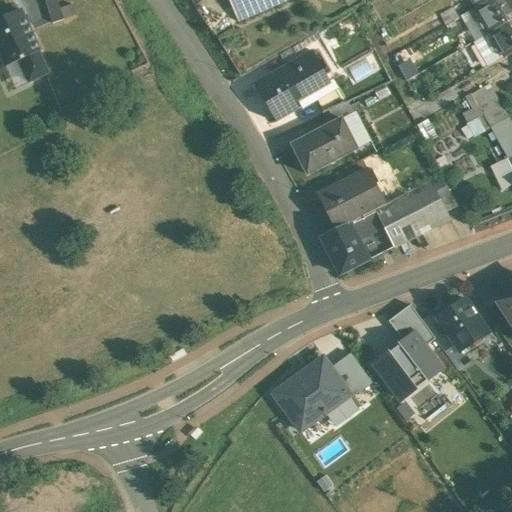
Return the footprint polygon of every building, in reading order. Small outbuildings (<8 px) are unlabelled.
[(56,0),(52,0),(45,3),(53,25),(64,22),(56,0)] [(228,0),(239,25),(296,0),(228,0)] [(471,0),(476,9),(492,0),(471,0)] [(511,0),(492,0),(476,9),(491,34),(511,21),(511,0)] [(452,10),(439,17),(445,27),(457,20),(452,10)] [(20,13),(0,20),(0,70),(0,71),(13,65),(21,84),(28,80),(29,84),(48,75),(30,34),(34,32),(29,20),(24,22),(20,13)] [(511,21),(491,34),(505,59),(511,55),(511,21)] [(405,50),(392,57),(406,83),(419,75),(405,50)] [(311,54),(286,68),(288,70),(256,89),(276,123),(299,110),(295,103),(310,94),(328,84),(311,54)] [(483,116),(490,130),(508,120),(488,86),(471,96),(478,107),(483,116)] [(310,94),(295,103),(299,110),(314,101),(310,94)] [(348,104),(323,115),(329,127),(341,120),(342,121),(354,114),(348,104)] [(467,125),(483,116),(478,107),(462,116),(467,125)] [(329,127),(291,146),(307,177),(357,150),(342,121),(341,120),(329,127)] [(511,128),(508,120),(490,130),(502,150),(511,144),(511,128)] [(368,171),(318,197),(336,232),(349,225),(375,212),(386,206),(368,171)] [(437,180),(386,206),(375,212),(385,233),(393,250),(456,217),(437,180)] [(375,212),(349,225),(359,245),(366,242),(385,233),(375,212)] [(359,245),(349,225),(336,232),(321,240),(331,260),(340,277),(368,263),(359,245)] [(511,280),(506,271),(474,293),(485,310),(511,292),(511,280)] [(511,294),(497,304),(511,326),(511,294)] [(465,300),(437,319),(455,345),(459,351),(463,357),(479,347),(475,342),(488,334),(465,300)] [(410,307),(389,323),(404,343),(415,335),(425,348),(435,340),(423,324),(410,307)] [(455,345),(437,319),(434,316),(423,324),(435,340),(444,353),(455,345)] [(426,381),(442,370),(425,348),(415,335),(404,343),(374,366),(401,401),(416,390),(411,383),(422,375),(426,381)] [(331,369),(352,398),(372,384),(351,355),(331,369)] [(331,369),(326,361),(306,375),(305,373),(274,395),(301,432),(325,414),(335,427),(360,409),(352,398),(331,369)]
